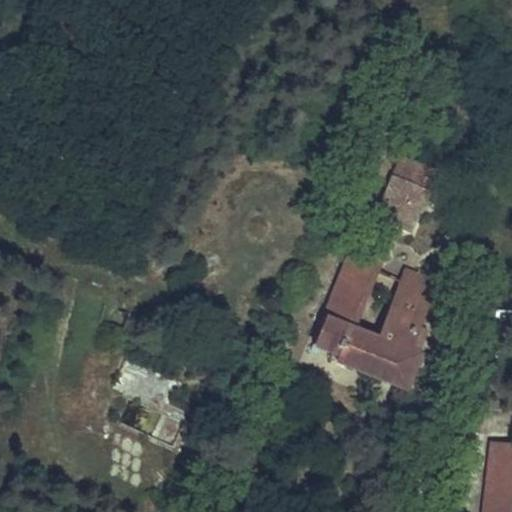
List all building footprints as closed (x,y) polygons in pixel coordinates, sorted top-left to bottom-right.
[(402,154),(394,173),(430,189),(438,170),(402,154)] [(394,173),(374,216),(411,232),(430,189),(394,173)] [(385,262),(354,249),(312,345),(338,355),(336,361),(405,391),(430,332),(422,329),(437,294),(428,290),(432,282),(406,270),(379,332),(359,323),(385,262)] [(511,511),(511,444),(486,442),(479,511),(511,511)] [(189,446),(186,455),(196,460),(200,451),(189,446)]
